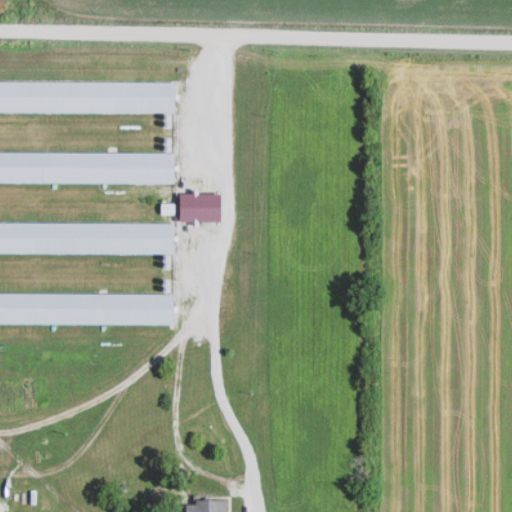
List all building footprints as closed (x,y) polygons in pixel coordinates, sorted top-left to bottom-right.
[(0,111),(177,112),(177,82),(0,80),(0,111)] [(0,151),(0,182),(176,182),(176,152),(0,151)] [(175,223),(0,222),(0,253),(175,253),(175,223)] [(0,323),(175,324),(175,294),(0,293),(0,323)] [(230,511),(230,499),(189,501),(189,511),(230,511)]
